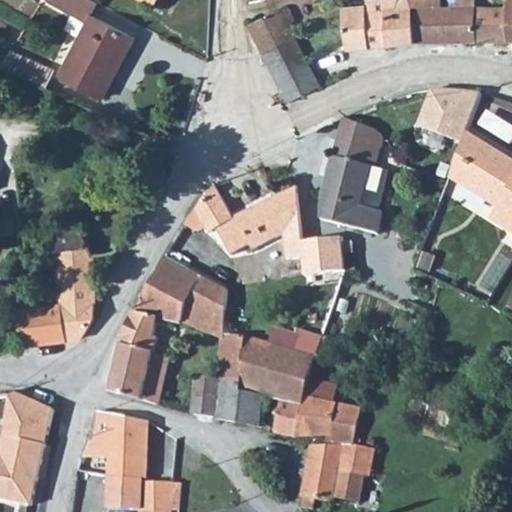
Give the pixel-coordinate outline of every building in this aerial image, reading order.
[(49,0),(48,2),(71,15),(79,19),(88,0),(49,0)] [(64,29),(80,37),(91,16),(98,2),(95,0),(88,0),(79,19),(71,15),(64,29)] [(342,8),(346,50),(385,45),(415,43),(411,6),(408,0),(399,0),(396,4),(396,8),(366,10),(365,6),(342,8)] [(411,6),(415,43),(450,42),(506,41),(505,6),(475,6),(474,0),(450,0),(450,6),(443,6),(443,3),(411,6)] [(249,27),(275,77),(308,60),(281,9),(249,24),(249,27)] [(59,74),(97,95),(122,51),(126,53),(134,39),(91,16),(80,37),(59,74)] [(0,68),(45,88),(55,70),(10,50),(4,60),(0,68)] [(97,95),(103,97),(126,53),(122,51),(97,95)] [(275,77),(288,102),(322,86),(308,60),(275,77)] [(484,92),(433,88),(420,127),(462,143),(465,135),(484,92)] [(509,148),(511,142),(511,120),(491,108),(478,130),(509,148)] [(320,207),(321,219),(379,233),(385,212),(379,210),(389,171),(376,167),(384,141),(383,136),(375,129),(343,119),(320,207)] [(450,174),(462,180),(481,144),(465,135),(462,143),(450,174)] [(462,180),(492,197),(490,201),(502,208),(495,219),(511,228),(511,168),(498,161),(501,156),(481,144),(462,180)] [(194,211),(204,228),(208,234),(217,230),(230,255),(249,245),(252,250),(300,225),(295,186),(233,216),(215,185),(194,211)] [(183,226),(196,232),(204,228),(194,211),(183,226)] [(16,309),(23,345),(80,337),(93,316),(94,275),(92,256),(83,232),(75,223),(75,218),(54,224),(54,237),(66,237),(68,249),(55,251),(58,303),(16,309)] [(303,242),(307,276),(347,273),(345,254),(344,243),(343,237),(303,242)] [(344,243),(345,254),(352,253),(351,242),(344,243)] [(133,314),(158,318),(181,323),(222,339),(219,379),(240,380),(245,337),(223,335),(227,291),(165,257),(133,314)] [(133,314),(119,344),(108,392),(159,405),(170,357),(153,352),(157,338),(154,337),(158,318),(133,314)] [(237,423),(260,428),(267,398),(302,407),(305,397),(309,379),(314,359),(245,337),(240,380),(237,423)] [(190,414),(215,418),(219,379),(195,377),(190,414)] [(215,418),(237,423),(240,380),(219,379),(215,418)] [(305,397),(342,405),(344,396),(335,394),(337,384),(309,379),(305,397)] [(0,500),(30,508),(51,408),(10,393),(0,449),(0,500)] [(260,428),(296,437),(327,435),(325,446),(344,445),(353,447),(362,409),(342,405),(305,397),(302,407),(267,398),(260,428)] [(84,452),(100,458),(110,459),(110,477),(144,478),(147,421),(97,412),(92,440),(88,440),(84,452)] [(301,509),(313,511),(315,501),(333,504),(335,499),(360,502),(365,477),(369,477),(374,450),(353,447),(344,445),(325,446),(312,447),(301,509)] [(142,508),(141,511),(173,511),(175,483),(144,478),(110,477),(109,508),(142,508)]
